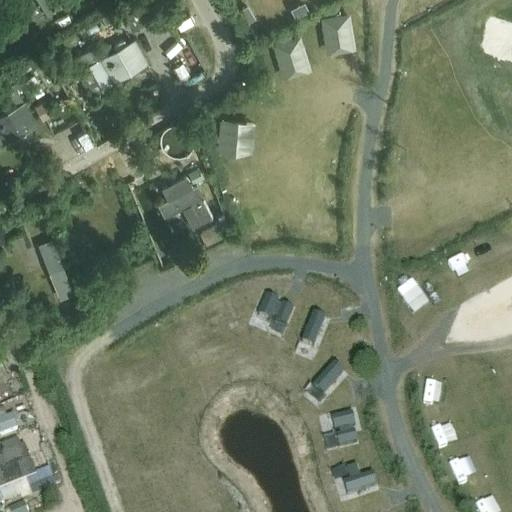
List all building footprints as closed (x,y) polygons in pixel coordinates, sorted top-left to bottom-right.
[(22,0),(33,18),(61,0),(22,0)] [(293,10),(296,15),(307,10),(304,5),(293,10)] [(246,7),(240,10),(246,20),(251,17),(246,7)] [(94,45),(115,33),(105,16),(85,28),(94,45)] [(90,64),(103,86),(146,61),(133,40),(90,64)] [(333,59),(349,95),(371,85),(355,49),(333,59)] [(304,97),(320,92),(315,74),(299,79),(304,97)] [(295,80),(286,85),(295,101),(304,96),(295,80)] [(22,101),(0,114),(0,143),(35,122),(22,101)] [(374,103),(362,108),(379,149),(392,144),(374,103)] [(207,119),(223,152),(240,144),(224,111),(207,119)] [(311,164),(335,153),(328,139),(304,151),(311,164)] [(303,152),(290,155),(293,170),(306,168),(303,152)] [(471,160),(461,166),(483,205),(494,199),(471,160)] [(429,170),(416,175),(420,187),(434,182),(429,170)] [(230,182),(236,195),(248,190),(243,177),(230,182)] [(186,190),(191,210),(206,207),(201,187),(186,190)] [(334,225),(338,232),(351,226),(335,193),(315,202),(327,228),(334,225)] [(377,212),(370,197),(358,202),(354,193),(341,198),(352,223),(377,212)] [(451,233),(481,221),(476,211),(447,222),(451,233)] [(217,213),(197,221),(200,229),(220,222),(217,213)] [(405,221),(393,223),(397,242),(409,239),(405,221)] [(393,285),(404,282),(391,243),(380,246),(393,285)] [(204,273),(237,257),(231,245),(198,261),(204,273)] [(364,253),(352,258),(364,290),(377,286),(364,253)] [(277,278),(268,255),(258,259),(268,282),(277,278)] [(137,286),(155,281),(148,258),(130,263),(137,286)] [(106,300),(125,296),(119,271),(100,275),(106,300)] [(494,320),(511,312),(511,303),(498,272),(486,277),(495,298),(487,302),(494,320)] [(474,282),(480,301),(492,297),(486,278),(474,282)] [(245,279),(208,293),(213,305),(250,291),(245,279)] [(279,321),(292,317),(284,282),(270,286),(279,321)] [(430,308),(407,316),(419,353),(433,349),(428,334),(437,331),(430,308)] [(255,336),(271,327),(263,313),(247,322),(255,336)] [(374,357),(401,350),(392,316),(365,323),(374,357)] [(99,339),(74,349),(90,388),(101,383),(97,372),(110,367),(99,339)] [(325,344),(285,359),(295,387),(325,376),(319,360),(330,356),(325,344)] [(237,354),(215,363),(221,379),(258,364),(256,359),(242,365),(237,354)] [(58,358),(46,361),(57,399),(69,396),(58,358)] [(454,417),(464,413),(449,374),(429,382),(432,389),(442,386),(454,417)] [(413,377),(400,380),(401,385),(388,388),(398,424),(424,417),(413,377)] [(168,454),(180,449),(164,411),(152,416),(168,454)] [(334,455),(346,451),(331,412),(319,416),(334,455)] [(12,415),(0,419),(0,435),(17,429),(12,415)] [(169,421),(178,435),(187,429),(178,415),(169,421)] [(126,426),(142,463),(152,459),(136,422),(126,426)] [(262,440),(268,452),(299,437),(294,425),(262,440)] [(101,430),(77,439),(93,483),(117,474),(101,430)] [(130,438),(122,441),(133,470),(141,467),(130,438)] [(428,483),(450,475),(438,441),(415,450),(428,483)] [(0,453),(0,489),(34,477),(22,445),(0,453)] [(486,448),(461,453),(470,490),(494,484),(486,448)] [(178,510),(196,506),(194,497),(199,496),(190,452),(167,457),(178,510)] [(367,495),(366,467),(345,468),(346,496),(367,495)] [(134,478),(148,511),(151,511),(171,504),(156,469),(134,478)] [(290,481),(281,484),(285,501),(320,491),(318,484),(293,491),(290,481)] [(448,511),(459,511),(454,488),(443,490),(448,511)] [(291,511),(317,511),(323,510),(320,500),(291,509),(291,511)]
